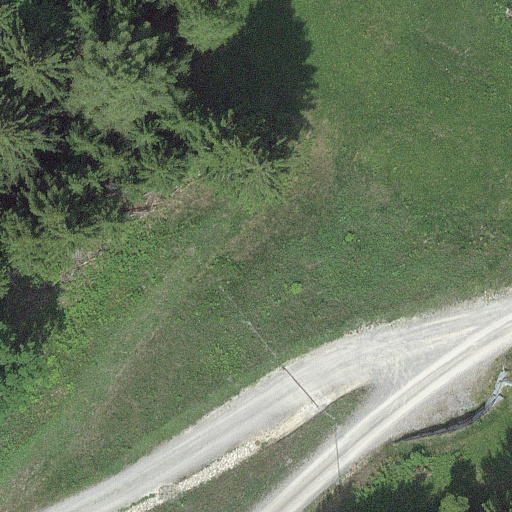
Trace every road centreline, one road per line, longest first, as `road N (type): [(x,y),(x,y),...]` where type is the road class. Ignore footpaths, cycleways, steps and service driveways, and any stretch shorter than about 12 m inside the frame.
road 1 (track): [(92,511),(389,347),(511,314)]
road 2 (track): [(511,320),(276,511)]
